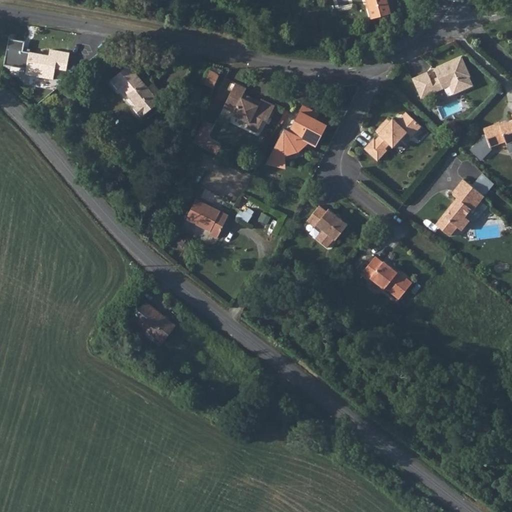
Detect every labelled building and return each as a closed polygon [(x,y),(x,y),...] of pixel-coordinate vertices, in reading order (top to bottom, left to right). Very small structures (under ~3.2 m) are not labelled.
[(366,0),(372,18),(392,13),(387,0),(366,0)] [(25,43),(9,41),(5,67),(27,71),(26,76),(54,81),(56,70),(67,72),(70,55),(51,51),(50,58),(24,53),(25,43)] [(421,98),(449,85),(453,94),(473,85),(469,76),(470,76),(461,56),(434,68),(438,77),(431,80),(427,71),(412,78),(421,98)] [(148,87),(129,65),(111,80),(118,88),(121,86),(137,105),(134,108),(141,116),(159,101),(158,100),(148,87)] [(220,74),(211,70),(205,83),(213,87),(220,74)] [(246,86),(235,81),(223,105),(233,110),(232,112),(249,121),(246,126),(256,131),(263,118),(267,120),(275,104),(261,97),(258,102),(243,94),(246,86)] [(148,87),(158,100),(164,95),(153,82),(148,87)] [(290,129),(285,126),(268,160),(285,163),(286,150),(298,147),(306,139),(307,138),(316,143),(326,122),(316,117),(318,112),(302,104),(290,129)] [(406,112),(403,114),(409,120),(412,117),(406,112)] [(511,113),(511,114),(511,115),(511,120),(500,125),(500,123),(484,129),(486,135),(471,150),(482,160),(492,149),(491,147),(506,142),(510,153),(511,152),(511,113)] [(397,122),(393,118),(390,121),(378,134),(380,135),(375,139),(374,138),(364,149),(377,161),(387,150),(385,148),(389,144),(393,147),(407,132),(412,136),(421,126),(412,117),(409,120),(403,114),(397,122)] [(387,119),(375,131),(378,134),(390,121),(387,119)] [(210,127),(201,123),(192,141),(205,148),(209,139),(206,137),(210,127)] [(209,139),(205,148),(217,154),(221,145),(209,139)] [(494,183),(483,173),(474,184),(486,194),(494,183)] [(474,184),(465,177),(453,191),(461,197),(455,205),(453,203),(437,222),(452,234),(459,225),(463,228),(471,218),(468,216),(475,207),(474,206),(481,198),(482,199),(486,194),(474,184)] [(229,215),(196,199),(186,218),(211,230),(209,233),(218,237),(229,215)] [(319,205),(307,221),(314,227),(316,224),(335,240),(348,224),(328,208),(326,211),(319,205)] [(382,262),(375,256),(362,272),(369,279),(370,278),(384,289),(385,288),(399,299),(412,282),(398,271),(397,271),(383,261),(382,262)] [(163,342),(176,325),(146,301),(132,318),(163,342)]
